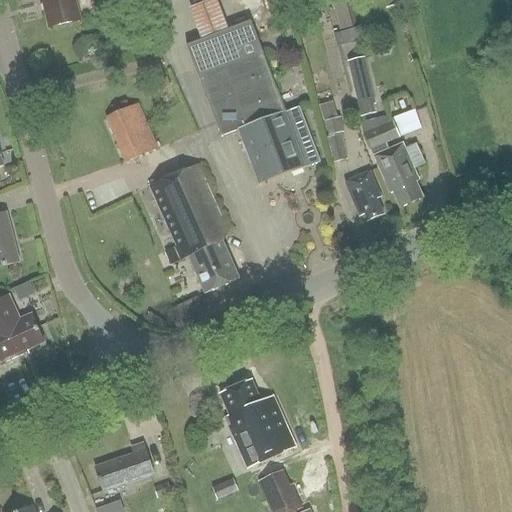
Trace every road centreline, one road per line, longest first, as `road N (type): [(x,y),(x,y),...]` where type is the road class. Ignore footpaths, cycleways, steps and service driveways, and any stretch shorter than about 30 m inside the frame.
road 1 (tertiary): [(123,352),(171,352),(511,206)]
road 2 (residential): [(123,352),(72,283),(5,38)]
road 3 (unknown): [(303,295),(232,196),(172,0)]
road 4 (track): [(303,295),(349,511)]
road 5 (tertiary): [(0,433),(80,398),(123,352)]
